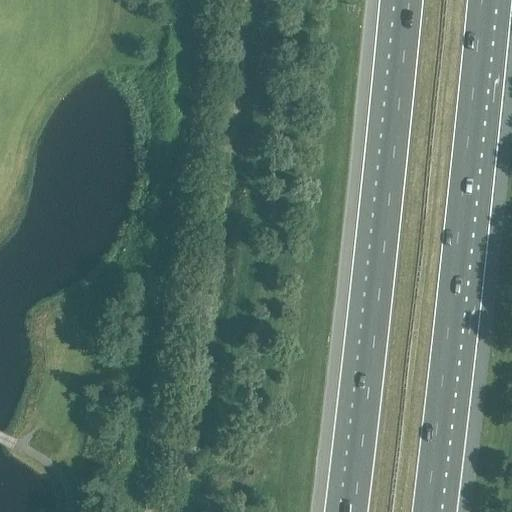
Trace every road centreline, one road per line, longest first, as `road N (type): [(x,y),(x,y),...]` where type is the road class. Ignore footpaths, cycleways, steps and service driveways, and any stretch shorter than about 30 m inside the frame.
road 1 (motorway): [(426,511),(482,0)]
road 2 (motorway): [(409,0),(354,511)]
